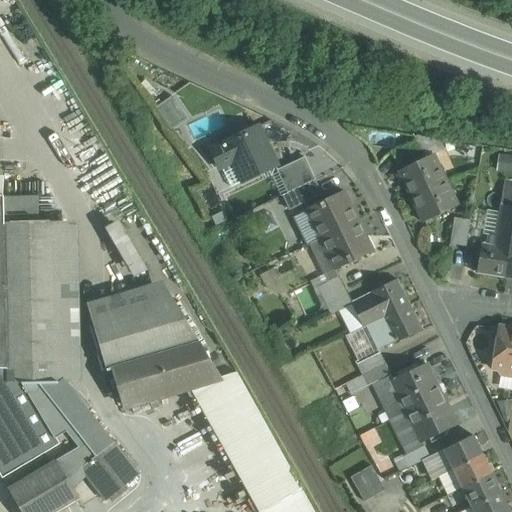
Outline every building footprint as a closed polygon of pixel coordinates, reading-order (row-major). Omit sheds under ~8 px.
[(175,94),(157,105),(171,128),(189,117),(175,94)] [(257,128),(225,143),(225,144),(211,151),(219,168),(220,167),(233,161),(243,181),(243,182),(276,166),(257,128)] [(415,140),(393,151),(400,166),(423,154),(415,140)] [(433,155),(398,172),(404,183),(405,182),(413,196),(445,181),(433,156),(434,156),(433,155)] [(500,171),(511,171),(511,155),(501,155),(500,171)] [(315,180),(304,157),(277,171),(288,193),(290,192),(315,180)] [(233,161),(220,167),(230,188),(243,181),(233,161)] [(511,202),(511,180),(501,181),(502,203),(511,202)] [(445,181),(413,196),(420,211),(417,212),(423,223),(458,205),(457,204),(456,205),(445,181)] [(344,191),(306,210),(307,211),(309,211),(323,239),(359,221),(358,220),(356,221),(350,208),(351,207),(351,205),(348,206),(342,194),(345,193),(344,191)] [(494,246),(483,245),(478,273),(504,277),(511,231),(511,206),(501,205),(496,236),(492,235),(491,242),(494,243),(494,246)] [(128,218),(113,224),(135,277),(150,271),(128,218)] [(470,221),(454,218),(450,244),(466,247),(470,221)] [(359,221),(323,239),(337,268),(336,269),(336,270),(374,251),(373,249),(370,251),(365,239),(367,238),(366,236),(364,237),(358,223),(359,222),(359,221)] [(55,223),(4,224),(5,272),(7,369),(8,384),(58,384),(55,223)] [(340,277),(318,287),(325,300),(346,290),(340,277)] [(398,280),(371,293),(372,294),(357,302),(369,324),(410,305),(398,280)] [(346,290),(325,300),(332,315),(354,304),(346,290)] [(172,298),(92,323),(106,370),(199,343),(172,298)] [(369,324),(366,326),(378,351),(395,343),(422,330),(410,305),(369,324)] [(511,330),(499,328),(493,367),(497,368),(502,375),(511,376),(511,330)] [(199,343),(106,370),(107,372),(112,371),(123,407),(190,387),(221,377),(199,343)] [(380,354),(359,365),(364,376),(385,365),(380,354)] [(426,364),(392,380),(407,412),(441,395),(426,364)] [(385,365),(364,376),(369,386),(391,375),(385,365)] [(58,384),(8,384),(7,369),(0,368),(0,474),(2,479),(4,478),(10,488),(9,489),(22,511),(54,511),(78,498),(75,492),(90,480),(106,500),(139,474),(114,443),(113,444),(90,415),(89,416),(65,387),(62,389),(58,384)] [(259,511),(301,488),(237,373),(221,377),(190,387),(258,511),(259,511)] [(441,395),(407,412),(422,443),(456,426),(441,395)] [(473,436),(444,451),(454,470),(483,455),(473,436)] [(425,447),(403,458),(409,469),(431,458),(425,447)] [(483,455),(454,470),(463,489),(492,474),(483,455)] [(385,490),(371,466),(361,472),(375,496),(385,490)] [(375,496),(361,472),(350,478),(364,502),(375,496)] [(492,474),(463,489),(472,507),(501,493),(492,474)] [(314,511),(301,488),(259,511),(314,511)] [(501,493),(472,507),(474,511),(508,511),(510,511),(501,493)]
